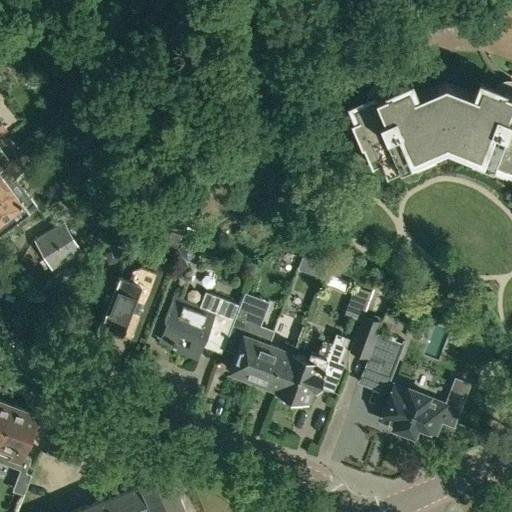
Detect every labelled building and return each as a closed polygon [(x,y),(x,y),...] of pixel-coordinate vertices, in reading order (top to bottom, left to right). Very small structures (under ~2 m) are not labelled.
[(358,118),(350,121),(361,146),(363,145),(367,156),(368,158),(371,165),(380,161),(388,179),(445,155),(511,181),(511,87),(500,83),(497,89),(480,82),(476,94),(444,81),(413,94),(408,83),(391,91),(388,84),(367,93),(370,100),(353,107),(358,118)] [(0,169),(2,168),(11,161),(0,146),(0,131),(5,128),(0,120),(0,169)] [(0,234),(37,206),(16,178),(12,181),(2,168),(0,169),(0,234)] [(63,222),(35,239),(52,266),(80,249),(63,222)] [(163,250),(173,254),(181,233),(171,230),(163,250)] [(143,252),(139,263),(131,260),(124,263),(120,274),(119,273),(115,285),(107,282),(98,307),(105,310),(100,322),(135,335),(164,261),(143,252)] [(304,254),(299,267),(322,276),(328,263),(304,254)] [(368,356),(377,333),(381,321),(363,314),(371,291),(356,285),(345,315),(360,320),(350,349),(368,356)] [(223,347),(239,303),(204,290),(199,305),(174,295),(166,316),(168,320),(160,339),(177,345),(179,351),(196,357),(201,345),(221,352),(223,347)] [(243,291),(239,303),(223,347),(237,352),(230,370),(255,379),(269,342),(268,342),(273,329),(258,323),(267,300),(243,291)] [(278,388),(277,390),(283,392),(281,396),(283,400),(291,403),(294,402),(295,397),(307,401),(311,389),(315,390),(320,376),(336,381),(343,362),(339,360),(348,337),(337,333),(333,344),(323,340),(318,353),(311,350),(308,358),(293,352),(279,388),(278,388)] [(377,333),(368,356),(381,361),(377,372),(391,377),(404,343),(377,333)] [(269,342),(255,379),(257,380),(258,383),(265,386),(268,384),(278,388),(279,388),(293,352),(296,344),(284,340),(282,347),(269,342)] [(380,418),(385,420),(386,418),(393,421),(392,423),(394,423),(393,426),(413,433),(417,424),(435,431),(439,419),(453,424),(459,409),(427,396),(428,394),(408,386),(407,389),(393,383),(380,418)] [(0,435),(12,405),(0,400),(0,435)] [(38,415),(12,405),(0,435),(0,461),(25,471),(30,459),(22,456),(38,415)] [(67,450),(84,456),(92,435),(58,422),(46,453),(63,459),(67,450)] [(186,511),(166,464),(138,476),(141,482),(70,511),(186,511)]
